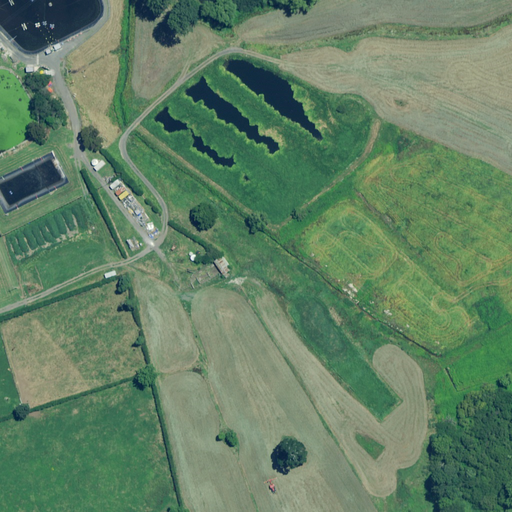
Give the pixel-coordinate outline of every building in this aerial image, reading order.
[(113,168),(108,164),(100,171),(104,175),(113,168)] [(126,188),(118,194),(121,198),(129,192),(126,188)] [(146,215),(143,211),(135,217),(137,221),(146,215)] [(224,256),(214,263),(225,278),(235,271),(224,256)] [(27,403),(26,401),(16,405),(19,413),(32,407),(29,402),(27,403)]
